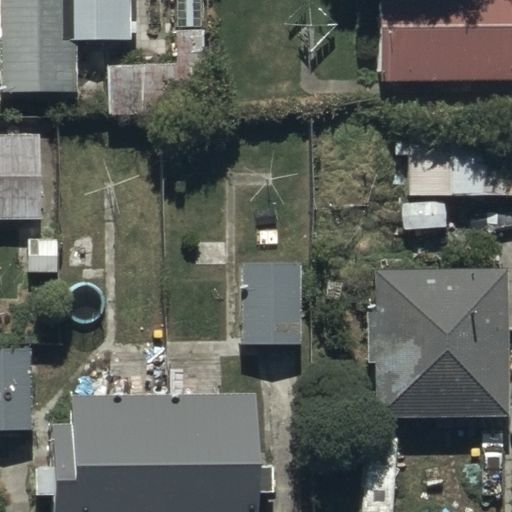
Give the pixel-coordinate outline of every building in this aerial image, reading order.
[(0,0),(0,93),(68,94),(68,44),(130,43),(129,0),(0,0)] [(511,79),(511,0),(381,0),(381,80),(511,79)] [(172,49),(105,49),(105,113),(199,112),(199,35),(206,35),(206,3),(172,3),(172,49)] [(0,220),(37,220),(37,137),(17,137),(17,118),(0,118),(0,220)] [(511,121),(396,121),(395,160),(408,160),(407,197),(511,198),(511,121)] [(292,264),(235,264),(235,342),(292,342),(292,264)] [(498,272),(372,271),(372,306),(361,306),(361,364),(372,364),(372,415),(498,415),(498,272)] [(28,348),(0,347),(0,430),(27,431),(28,348)] [(49,426),(49,511),(253,511),(253,393),(69,395),(69,426),(49,426)]
